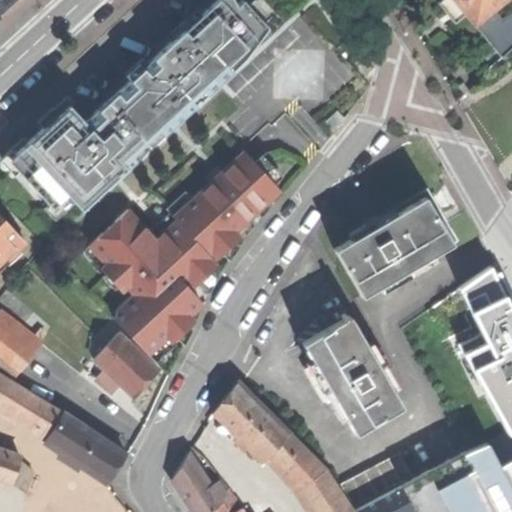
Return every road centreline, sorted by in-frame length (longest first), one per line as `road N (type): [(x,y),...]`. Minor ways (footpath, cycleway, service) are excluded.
road 1 (tertiary): [(409,68),(257,272),(150,466),(163,511)]
road 2 (tertiary): [(511,241),(409,68)]
